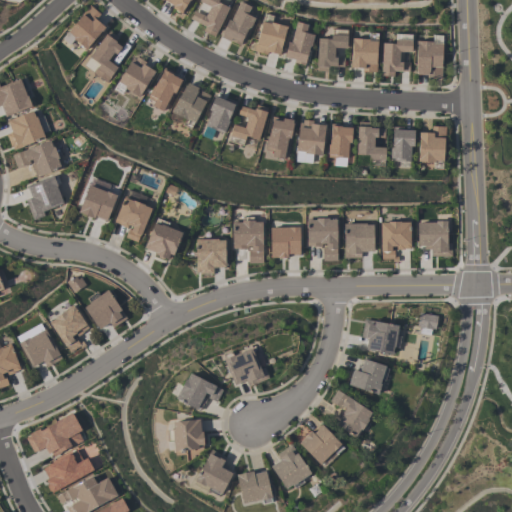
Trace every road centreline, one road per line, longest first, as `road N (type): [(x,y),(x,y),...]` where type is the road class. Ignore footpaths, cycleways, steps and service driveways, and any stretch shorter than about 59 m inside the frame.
road 1 (residential): [(0,419),(75,386),(172,320),(224,298),(269,288),(474,284)]
road 2 (residential): [(116,0),(189,53),(278,88),(467,104)]
road 3 (residential): [(474,284),(462,0)]
road 4 (residential): [(474,284),(450,400),(407,482),(379,511)]
road 5 (residential): [(401,511),(445,454),(465,407),(477,363),(474,284)]
road 6 (residential): [(172,320),(119,264),(0,236)]
road 7 (residential): [(250,424),(291,401),(314,374),(330,325),(331,286)]
